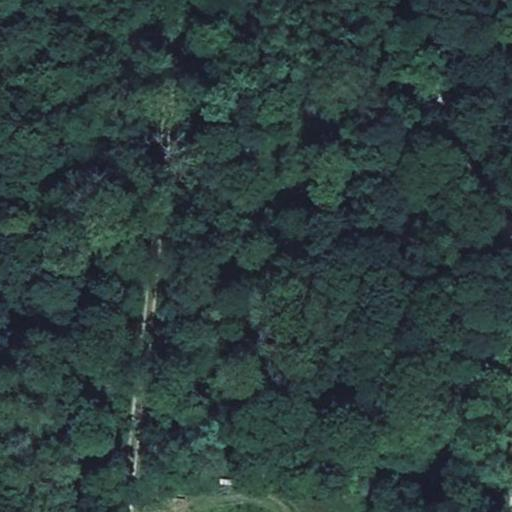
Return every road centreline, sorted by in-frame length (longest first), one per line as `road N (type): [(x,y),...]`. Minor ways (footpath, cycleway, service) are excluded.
road 1 (track): [(134,511),(182,0)]
road 2 (track): [(511,230),(449,146),(445,0)]
